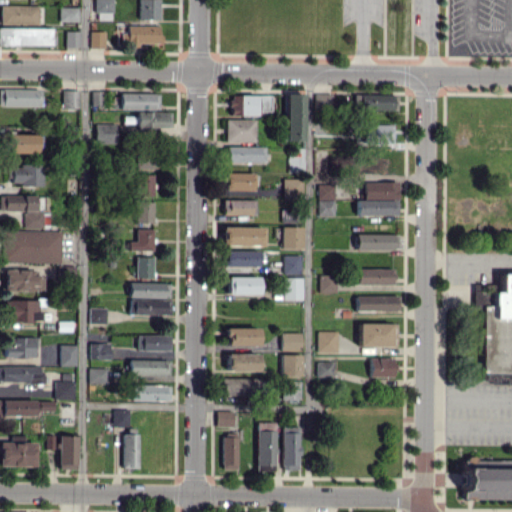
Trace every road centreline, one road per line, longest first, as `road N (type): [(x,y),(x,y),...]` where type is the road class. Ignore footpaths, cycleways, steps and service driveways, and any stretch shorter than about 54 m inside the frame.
road 1 (residential): [(0,67),(511,74)]
road 2 (residential): [(199,0),(198,511)]
road 3 (residential): [(429,73),(425,511)]
road 4 (residential): [(0,489),(425,497)]
